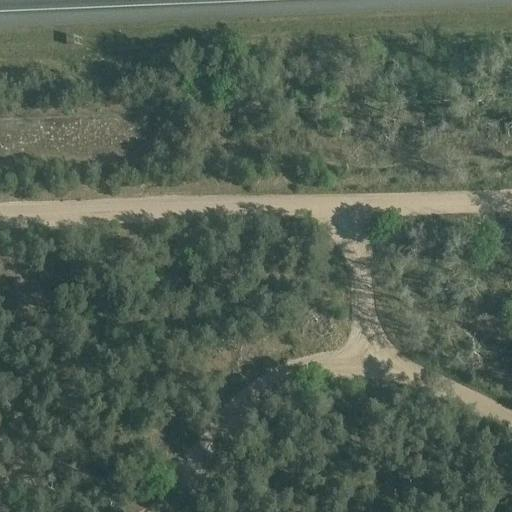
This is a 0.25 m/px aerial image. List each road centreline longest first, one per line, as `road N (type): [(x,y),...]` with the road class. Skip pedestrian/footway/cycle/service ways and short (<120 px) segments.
road 1 (track): [(0,159),(67,152),(337,164),(341,204),(0,216)]
road 2 (track): [(160,511),(245,403),(301,374),(377,365),(446,387),(511,421)]
road 3 (track): [(511,200),(341,204),(377,365)]
road 4 (track): [(0,438),(106,488),(123,511)]
